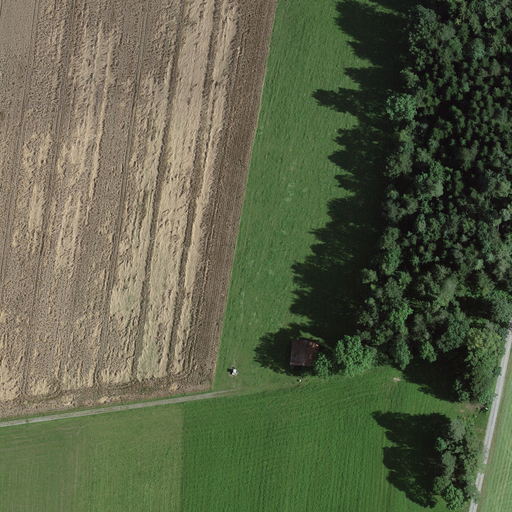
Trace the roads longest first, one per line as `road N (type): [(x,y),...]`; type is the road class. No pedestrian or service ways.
road 1 (track): [(0,424),(272,385)]
road 2 (track): [(473,511),(511,325)]
